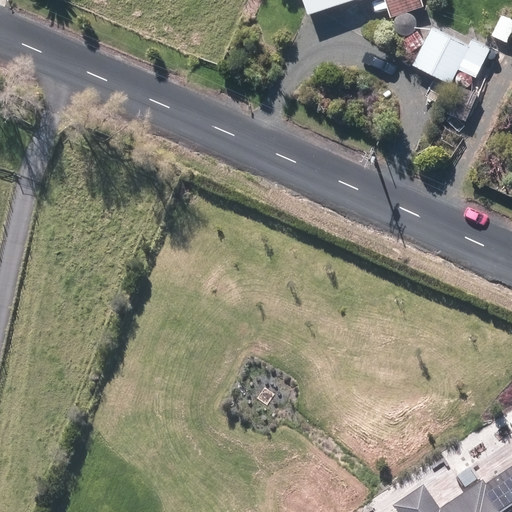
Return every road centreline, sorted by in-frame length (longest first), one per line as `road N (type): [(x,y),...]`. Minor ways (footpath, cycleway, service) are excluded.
road 1 (unclassified): [(511,253),(0,34)]
road 2 (unknown): [(64,62),(0,267)]
